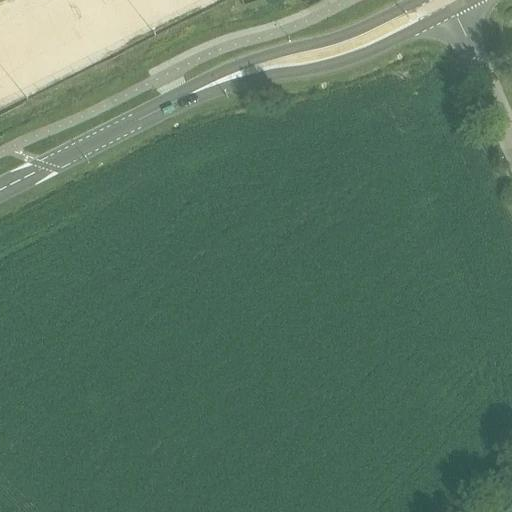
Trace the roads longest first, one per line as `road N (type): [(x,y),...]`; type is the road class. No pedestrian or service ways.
road 1 (secondary): [(96,145),(237,85),(356,61),(454,11)]
road 2 (secondary): [(423,0),(345,36),(213,75),(96,145)]
road 3 (unclassified): [(511,149),(454,11)]
